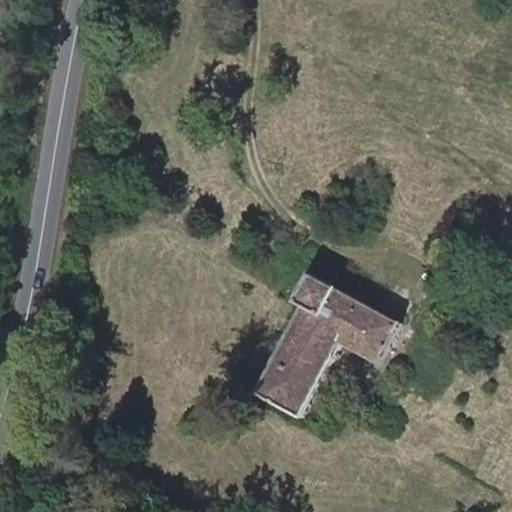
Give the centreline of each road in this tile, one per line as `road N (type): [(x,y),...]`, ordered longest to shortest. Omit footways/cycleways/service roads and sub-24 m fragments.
road 1 (tertiary): [(84,0),(0,424)]
road 2 (unknown): [(276,0),(276,162),(299,215),(347,254),(447,312)]
